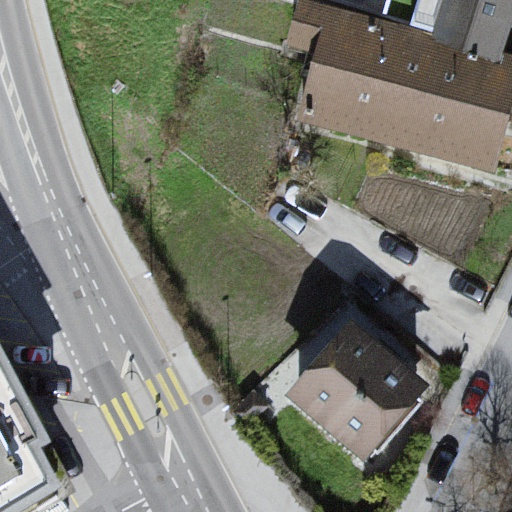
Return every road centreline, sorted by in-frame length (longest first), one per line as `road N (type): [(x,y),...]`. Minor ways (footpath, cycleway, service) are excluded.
road 1 (secondary): [(124,362),(24,133),(0,49)]
road 2 (residential): [(0,227),(124,362)]
